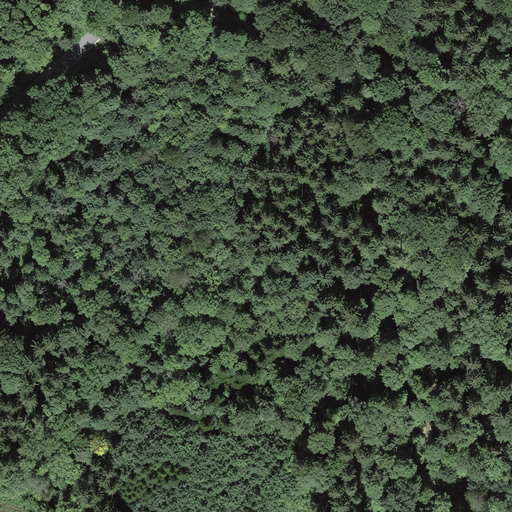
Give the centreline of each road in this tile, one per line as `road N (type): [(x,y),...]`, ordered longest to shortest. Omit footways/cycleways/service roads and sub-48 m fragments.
road 1 (track): [(438,511),(418,331),(363,166),(299,82),(193,0)]
road 2 (unclassified): [(118,0),(107,23),(0,125)]
